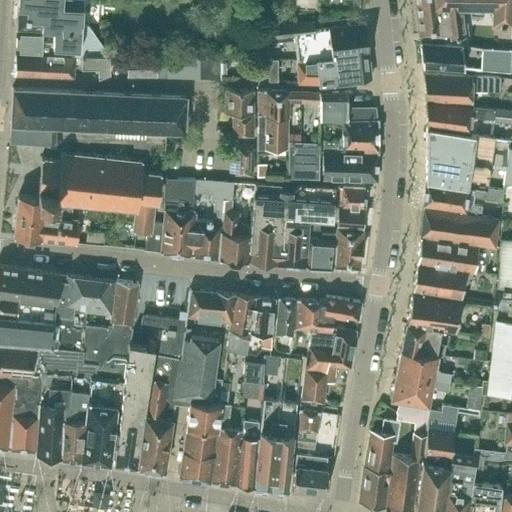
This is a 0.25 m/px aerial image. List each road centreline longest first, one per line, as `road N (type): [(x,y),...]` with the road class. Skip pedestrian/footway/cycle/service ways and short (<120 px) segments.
road 1 (residential): [(0,245),(376,285)]
road 2 (unclassified): [(376,285),(390,188),(380,0)]
road 3 (residential): [(0,78),(208,88),(205,153)]
road 4 (unclassified): [(338,510),(376,285)]
road 5 (unclassified): [(338,510),(165,486)]
road 6 (unclassified): [(165,486),(0,455)]
